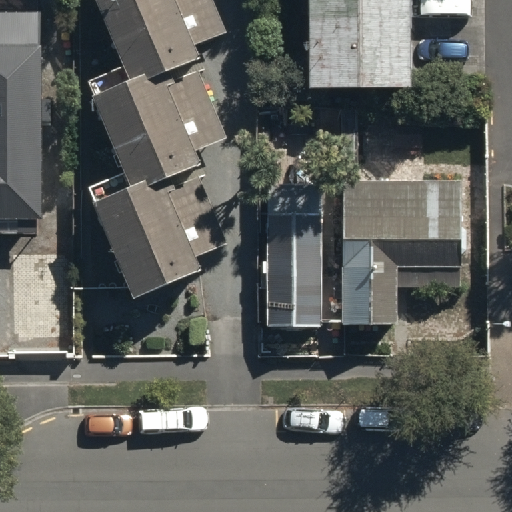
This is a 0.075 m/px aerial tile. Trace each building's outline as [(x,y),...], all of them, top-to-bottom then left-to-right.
[(212,0),(98,0),(128,68),(224,27),(212,0)] [(314,0),(315,75),(419,74),(418,0),(314,0)] [(0,10),(0,217),(46,217),(44,10),(0,10)] [(195,56),(98,97),(131,174),(228,133),(195,56)] [(195,161),(94,204),(127,281),(228,239),(195,161)] [(323,320),(322,174),(272,174),(273,320),(323,320)] [(347,181),(347,318),(401,318),(401,264),(467,264),(467,181),(347,181)]
